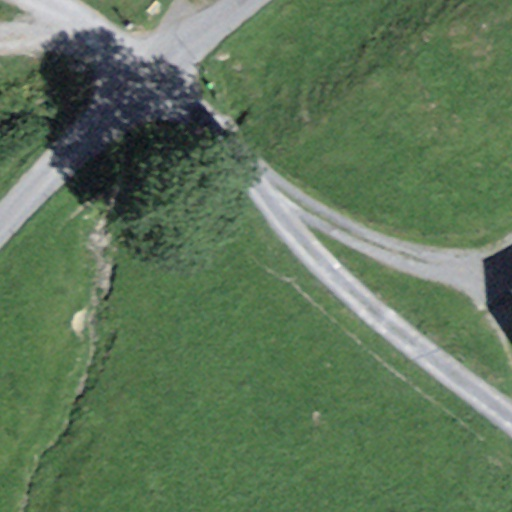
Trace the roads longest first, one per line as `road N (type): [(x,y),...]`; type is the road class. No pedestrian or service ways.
road 1 (unclassified): [(0,227),(154,76),(248,0)]
road 2 (track): [(154,76),(43,0)]
